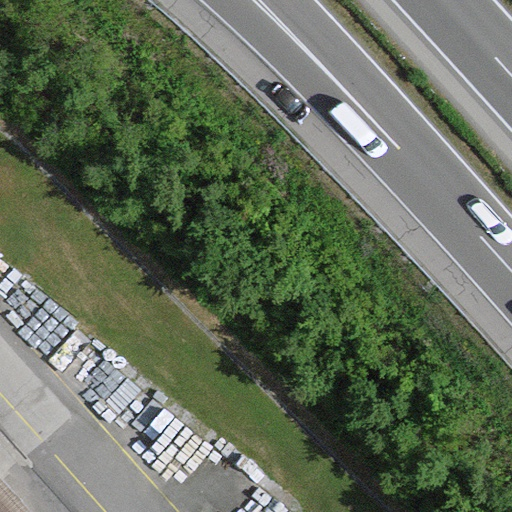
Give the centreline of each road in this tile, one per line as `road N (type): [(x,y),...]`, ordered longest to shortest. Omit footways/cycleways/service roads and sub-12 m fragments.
road 1 (motorway): [(230,0),(398,147)]
road 2 (motorway): [(264,0),(398,147)]
road 3 (motorway): [(398,147),(511,275)]
